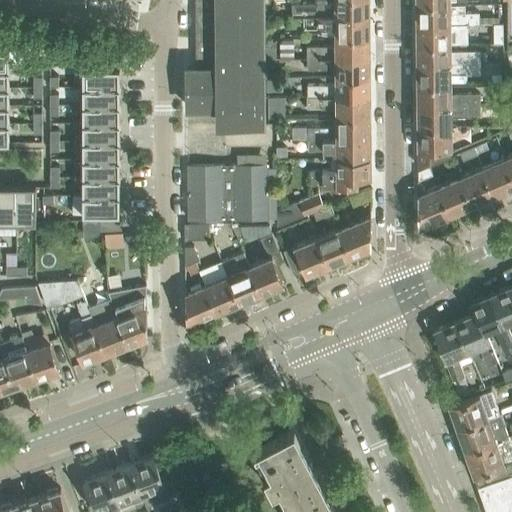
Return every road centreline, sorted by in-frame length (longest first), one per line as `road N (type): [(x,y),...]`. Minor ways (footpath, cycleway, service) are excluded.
road 1 (residential): [(190,384),(169,324),(166,25)]
road 2 (residential): [(409,294),(395,247),(394,0)]
road 3 (residential): [(453,511),(370,310)]
road 4 (tertiary): [(0,451),(190,384)]
road 5 (residential): [(324,330),(408,511)]
road 6 (unclassified): [(166,25),(0,0)]
road 7 (tertiary): [(190,384),(237,379),(324,330)]
road 8 (tertiary): [(324,330),(282,336),(190,384)]
